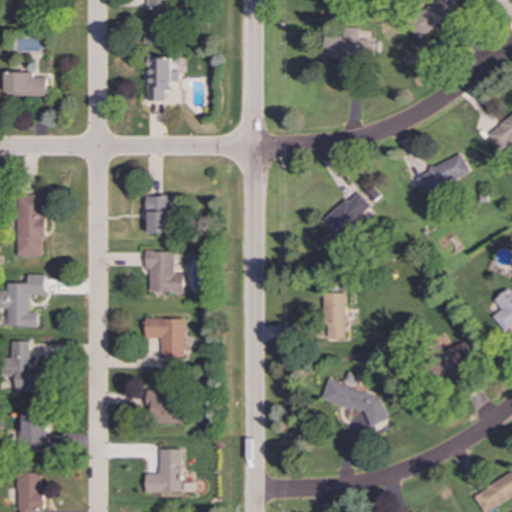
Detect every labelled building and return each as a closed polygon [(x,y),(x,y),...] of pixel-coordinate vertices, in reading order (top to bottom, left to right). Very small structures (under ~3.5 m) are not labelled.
[(22,0),(22,8),(45,9),(45,0),(22,0)] [(147,0),(147,44),(169,44),(169,0),(147,0)] [(418,38),(461,9),(454,0),(439,0),(407,21),(418,38)] [(322,58),(369,64),(372,42),(360,40),(361,29),(327,24),(322,58)] [(149,101),(167,101),(167,90),(174,90),(174,81),(180,81),(180,72),(174,72),(174,57),(149,58),(149,101)] [(35,72),(7,73),(7,95),(49,94),(48,77),(35,77),(35,72)] [(489,135),(501,151),(506,147),(511,155),(511,116),(501,125),(502,126),(489,135)] [(417,179),(425,196),(471,172),(461,154),(430,171),(431,172),(417,179)] [(366,192),(375,202),(382,195),(373,185),(366,192)] [(323,222),(337,237),(351,224),(358,231),(371,220),(365,213),(372,206),(360,193),(350,202),(347,200),(323,222)] [(479,193),(479,202),(488,202),(488,193),(479,193)] [(20,256),(45,256),(45,195),(20,195),(20,256)] [(173,234),(172,197),(149,197),(149,234),(173,234)] [(151,293),(185,293),(185,274),(176,274),(176,252),(147,252),(147,268),(152,268),(151,293)] [(9,327),(40,327),(40,312),(32,312),(32,295),(47,295),(47,275),(29,275),(30,283),(9,283),(9,291),(0,291),(0,310),(9,310),(9,327)] [(494,317),(507,332),(511,328),(511,291),(510,289),(496,301),(503,309),(494,317)] [(323,294),(324,338),(347,338),(346,294),(323,294)] [(163,339),(162,357),(186,358),(187,319),(147,318),(147,338),(163,339)] [(47,391),(47,368),(31,368),(31,341),(11,341),(11,391),(47,391)] [(467,342),(426,359),(434,377),(452,369),(453,372),(475,362),(467,342)] [(349,372),(345,382),(355,386),(359,376),(349,372)] [(322,399),(353,411),(354,408),(365,412),(372,427),(389,419),(380,399),(330,379),(322,399)] [(188,401),(178,401),(177,390),(147,390),(148,409),(153,408),(153,424),(189,424),(188,401)] [(47,412),(24,411),(23,448),(46,449),(47,412)] [(148,493),(184,492),(183,449),(161,450),(162,474),(147,474),(148,493)] [(44,472),(20,473),(20,510),(44,510),(44,472)] [(477,497),(486,511),(488,511),(511,496),(511,472),(488,488),(489,489),(477,497)]
